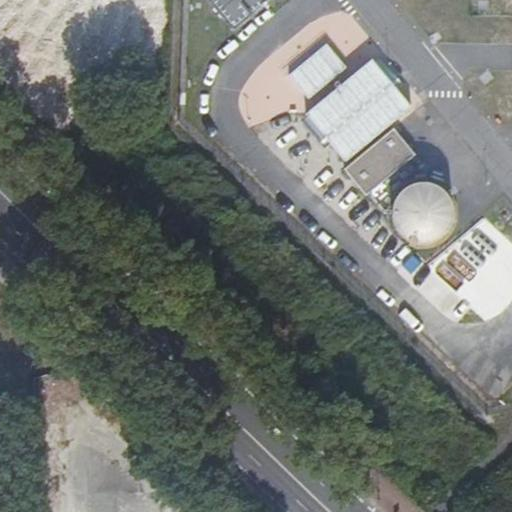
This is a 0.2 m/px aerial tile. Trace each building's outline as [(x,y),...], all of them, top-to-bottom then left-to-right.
[(203,0),(232,32),(270,0),(203,0)] [(324,21),(305,37),(330,69),(350,53),(324,21)] [(299,106),(327,85),(297,47),(270,67),(299,106)] [(414,153),(391,126),(343,165),(365,193),(414,153)] [(450,217),(451,211),(451,210),(450,204),(449,199),(446,194),(442,189),(439,186),(434,183),(428,181),(421,180),(414,181),(409,183),(403,186),(399,189),(395,195),(392,200),(391,206),(390,211),(391,217),(393,223),(397,229),(400,233),(405,236),(410,239),(415,240),(422,241),(430,239),(434,238),(439,235),(442,232),(446,228),(449,222),(450,217)] [(55,454),(55,511),(84,511),(84,453),(55,454)]
